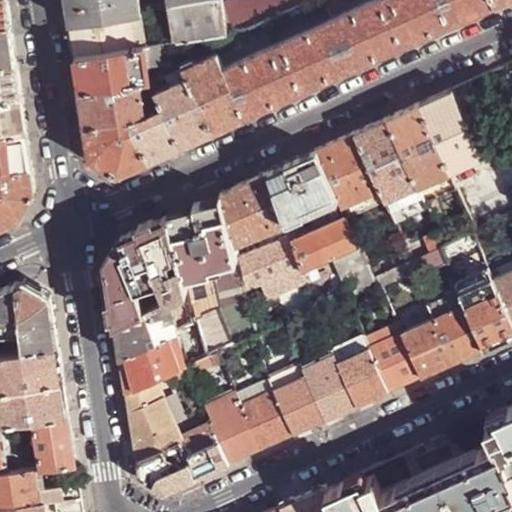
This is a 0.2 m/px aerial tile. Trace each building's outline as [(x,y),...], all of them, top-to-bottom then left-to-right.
[(9,0),(0,0),(0,23),(13,22),(9,0)] [(143,0),(97,0),(71,4),(74,20),(132,11),(132,12),(141,10),(144,10),(143,0)] [(225,0),(174,0),(180,37),(185,37),(213,32),(231,29),(228,7),(226,1),(225,0)] [(228,7),(231,29),(251,26),(292,8),(308,0),(229,0),(226,1),(228,7)] [(442,0),(367,0),(334,15),(355,64),(451,20),(442,0)] [(495,0),(442,0),(451,20),(496,0),(495,0)] [(141,10),(132,12),(138,44),(145,43),(143,36),(146,35),(141,10)] [(74,20),(79,53),(138,44),(132,12),(132,11),(74,20)] [(334,15),(227,63),(249,112),(355,64),(334,15)] [(13,22),(0,23),(0,62),(18,60),(13,22)] [(213,32),(185,37),(193,53),(217,42),(213,32)] [(138,44),(79,53),(84,87),(144,78),(153,77),(155,76),(187,62),(175,38),(148,42),(145,43),(138,44)] [(196,60),(188,64),(191,73),(216,127),(249,112),(227,63),(220,49),(215,52),(196,60)] [(18,60),(0,62),(0,97),(24,95),(18,60)] [(191,73),(159,87),(165,100),(184,141),(216,127),(191,73)] [(153,77),(144,78),(149,107),(165,100),(159,87),(153,77)] [(144,78),(84,87),(89,121),(133,115),(149,107),(144,78)] [(453,85),(421,100),(452,169),(484,153),(453,85)] [(24,95),(0,97),(0,132),(29,130),(24,95)] [(152,156),(184,141),(165,100),(149,107),(133,115),(152,156)] [(389,114),(420,183),(452,169),(421,100),(389,114)] [(382,188),(386,198),(420,183),(389,114),(357,129),(382,188)] [(133,115),(89,121),(93,156),(121,170),(152,156),(133,115)] [(336,190),(343,205),(382,188),(357,129),(318,146),(336,190)] [(29,130),(0,132),(0,166),(34,164),(29,130)] [(270,168),(284,213),(291,210),(308,202),(336,190),(318,146),(270,168)] [(484,153),(452,169),(461,188),(493,173),(484,153)] [(34,164),(0,166),(0,225),(22,216),(37,188),(34,164)] [(511,212),(511,166),(494,175),(493,173),(461,188),(471,209),(478,227),(504,216),(511,212)] [(234,239),(235,243),(288,227),(284,213),(270,168),(223,190),(224,195),(234,239)] [(452,169),(420,183),(428,202),(461,188),(452,169)] [(420,183),(386,198),(395,217),(428,202),(420,183)] [(336,190),(308,202),(318,230),(348,217),(343,205),(336,190)] [(224,195),(195,202),(197,207),(189,209),(199,248),(234,239),(224,195)] [(189,209),(170,213),(180,254),(182,261),(188,288),(189,292),(216,286),(243,278),(239,257),(235,243),(234,239),(199,248),(189,209)] [(471,209),(438,224),(440,227),(446,243),(472,231),(478,227),(471,209)] [(172,296),(188,288),(182,261),(174,264),(171,258),(180,254),(170,213),(123,234),(109,260),(118,321),(172,296)] [(302,238),(293,241),(301,266),(302,271),(333,256),(359,244),(348,217),(318,230),(302,238)] [(440,227),(420,236),(426,252),(441,245),(446,243),(440,227)] [(291,237),(239,257),(243,278),(245,286),(301,266),(293,241),(291,237)] [(359,244),(333,256),(347,289),(373,277),(359,244)] [(426,252),(422,254),(426,263),(429,269),(448,261),(441,245),(426,252)] [(412,258),(409,260),(413,270),(426,263),(422,254),(412,258)] [(413,270),(409,260),(377,275),(381,284),(413,270)] [(473,268),(469,269),(471,273),(475,272),(488,266),(486,262),(473,268)] [(503,339),(511,334),(511,318),(493,278),(488,266),(475,272),(471,273),(457,280),(461,289),(466,301),(486,346),(503,339)] [(511,268),(493,278),(511,318),(511,268)] [(347,289),(346,289),(349,297),(350,299),(381,284),(377,275),(373,277),(347,289)] [(243,278),(216,286),(222,308),(248,297),(245,286),(243,278)] [(27,279),(19,282),(25,329),(27,347),(61,342),(57,313),(56,304),(54,293),(27,279)] [(0,290),(0,330),(25,329),(19,282),(0,290)] [(216,286),(189,292),(190,294),(195,315),(196,321),(199,320),(199,319),(222,308),(216,286)] [(188,288),(172,296),(173,302),(190,294),(189,292),(188,288)] [(349,297),(346,289),(333,295),(336,303),(349,297)] [(461,289),(447,296),(448,298),(452,307),(466,301),(461,289)] [(172,296),(118,321),(123,354),(178,329),(173,302),(172,296)] [(248,297),(222,308),(233,342),(242,337),(250,333),(257,331),(255,326),(248,297)] [(311,298),(301,303),(301,304),(304,308),(313,305),(311,298)] [(448,298),(429,306),(434,315),(452,307),(448,298)] [(452,307),(434,315),(455,361),(473,352),(486,346),(466,301),(452,307)] [(301,304),(294,307),(296,313),(301,310),(304,308),(301,304)] [(222,308),(199,319),(199,320),(201,328),(206,346),(208,353),(209,352),(219,348),(224,346),(233,342),(222,308)] [(181,321),(182,327),(186,325),(196,321),(195,315),(181,321)] [(434,315),(402,330),(422,375),(439,368),(455,361),(434,315)] [(257,331),(250,333),(254,343),(286,328),(282,319),(275,322),(257,331)] [(397,320),(366,335),(371,345),(402,330),(397,320)] [(198,327),(196,321),(186,325),(188,331),(198,327)] [(182,327),(178,329),(184,364),(187,363),(191,361),(190,353),(192,352),(188,331),(186,325),(182,327)] [(178,329),(123,354),(129,390),(159,376),(177,368),(184,364),(178,329)] [(402,330),(371,345),(391,389),(409,381),(422,375),(402,330)] [(365,331),(333,346),(335,350),(339,359),(371,345),(366,335),(365,331)] [(250,333),(242,337),(246,346),(248,351),(256,348),(254,343),(250,333)] [(233,342),(224,346),(228,354),(246,346),(242,337),(233,342)] [(0,385),(66,376),(61,342),(27,347),(16,348),(9,349),(0,350),(0,385)] [(307,343),(295,348),(297,353),(302,365),(315,359),(307,343)] [(371,345),(339,359),(359,404),(376,396),(391,389),(371,345)] [(192,352),(190,353),(191,361),(208,353),(206,346),(192,352)] [(224,346),(219,348),(224,359),(225,362),(230,360),(228,354),(224,346)] [(219,348),(209,352),(214,362),(214,363),(224,359),(219,348)] [(315,359),(302,365),(307,374),(339,359),(335,350),(315,359)] [(191,361),(187,363),(191,372),(214,362),(209,352),(208,353),(191,361)] [(289,356),(265,367),(271,379),(295,368),(289,356)] [(339,359),(307,374),(327,418),(344,411),(359,404),(339,359)] [(184,364),(177,368),(182,402),(195,400),(203,398),(191,372),(187,363),(184,364)] [(295,368),(271,379),(272,380),(296,433),(314,424),(327,418),(307,374),(302,365),(295,368)] [(66,376),(0,385),(0,407),(2,418),(10,418),(36,415),(71,411),(66,376)] [(159,376),(129,390),(134,424),(172,408),(173,408),(159,376)] [(272,380),(240,395),(264,447),(283,439),(296,433),(272,380)] [(238,389),(206,404),(209,411),(212,420),(232,462),(248,454),(264,447),(240,395),(238,389)] [(511,403),(510,404),(495,411),(498,418),(489,422),(497,440),(509,466),(511,464),(511,403)] [(172,408),(134,424),(140,459),(184,438),(182,434),(172,408)] [(71,411),(36,415),(37,423),(42,457),(43,465),(79,461),(71,411)] [(11,426),(37,423),(36,415),(10,418),(11,426)] [(217,468),(232,462),(212,420),(182,434),(184,438),(200,476),(217,468)] [(184,438),(140,459),(142,475),(168,490),(182,484),(200,476),(184,438)] [(471,452),(440,466),(460,511),(465,511),(467,511),(511,491),(511,471),(509,466),(497,440),(471,452)] [(16,460),(16,468),(36,466),(43,465),(42,457),(16,460)] [(5,470),(0,470),(0,506),(41,501),(39,487),(36,466),(16,468),(13,469),(5,470)] [(460,511),(440,466),(412,478),(382,491),(391,511),(460,511)] [(342,511),(391,511),(382,491),(375,474),(367,476),(364,470),(348,478),(331,485),(330,486),(342,511)] [(282,502),(286,511),(342,511),(330,486),(331,485),(329,481),(308,491),(282,502)] [(82,482),(39,487),(41,501),(48,501),(58,499),(71,498),(84,496),(82,482)] [(511,511),(511,491),(467,511),(466,511),(511,511)] [(71,498),(58,499),(58,511),(86,511),(84,496),(71,498)] [(41,501),(0,506),(0,511),(49,511),(48,501),(41,501)] [(286,511),(282,502),(260,511),(286,511)]
